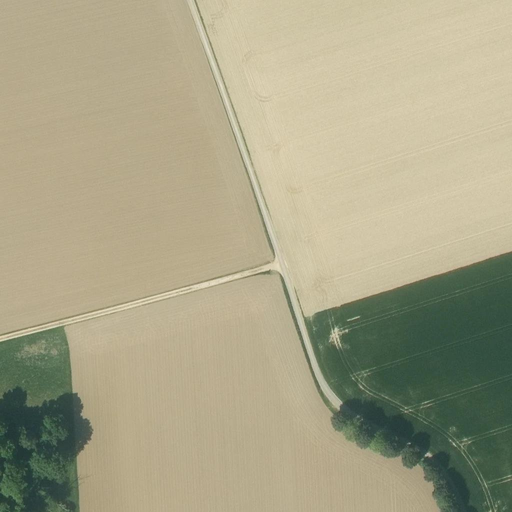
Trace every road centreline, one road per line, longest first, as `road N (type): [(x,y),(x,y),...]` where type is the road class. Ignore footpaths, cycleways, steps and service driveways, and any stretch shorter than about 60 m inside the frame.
road 1 (unclassified): [(187,0),(316,376),(337,410),(431,461),(458,511)]
road 2 (track): [(280,266),(0,341)]
